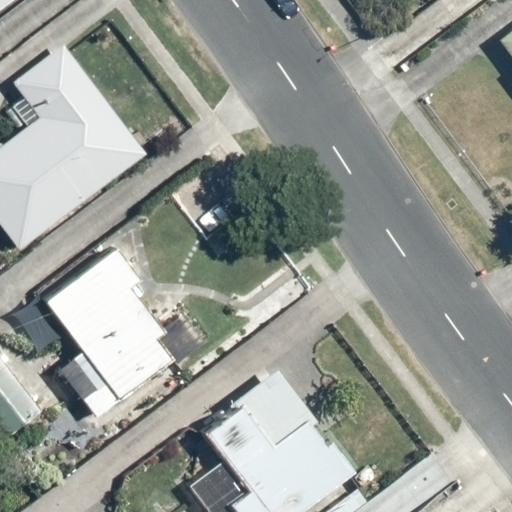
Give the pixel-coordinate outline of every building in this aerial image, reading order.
[(511,31),(499,41),(511,57),(511,31)] [(8,77),(21,93),(7,103),(24,125),(0,142),(0,228),(14,247),(142,152),(58,40),(8,77)] [(92,415),(114,398),(173,354),(122,285),(133,277),(109,244),(39,296),(80,352),(58,369),(92,415)] [(0,437),(35,411),(0,364),(0,437)] [(290,511),(292,511),(346,470),(270,369),(196,425),(221,458),(187,483),(209,511),(290,511)]
